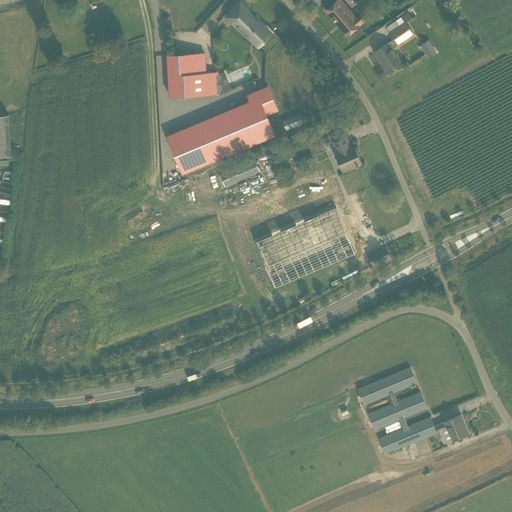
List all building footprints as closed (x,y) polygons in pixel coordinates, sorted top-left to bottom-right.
[(352,13),(340,0),(337,0),(325,11),(337,25),(338,24),(347,36),(368,18),(362,12),(355,18),(352,13)] [(240,3),(227,17),(234,24),(235,23),(254,42),(265,30),(267,31),(258,22),(257,22),(246,12),(247,10),(240,3)] [(382,47),(374,52),(378,59),(379,59),(386,70),(394,65),(399,62),(401,60),(393,49),(397,47),(396,46),(413,34),(405,23),(390,33),(388,34),(392,40),(382,47)] [(420,46),(429,58),(436,53),(428,40),(420,46)] [(204,54),(167,55),(169,96),(219,94),(218,73),(205,73),(204,54)] [(258,98),(167,136),(182,173),(275,135),(266,114),(277,110),(268,87),(256,92),(258,98)] [(0,115),(0,156),(12,155),(9,115),(0,115)] [(298,116),(283,122),(287,131),(301,124),(298,116)] [(336,155),(343,172),(361,164),(354,147),(348,150),(346,144),(349,143),(346,137),(333,142),(338,154),(336,155)] [(219,174),(225,187),(260,172),(253,156),(227,167),(228,171),(219,174)] [(332,207),(253,241),(272,287),(352,252),(332,207)] [(368,255),(372,266),(391,258),(386,247),(368,255)] [(463,426),(465,426),(460,415),(451,419),(435,425),(431,417),(408,427),(404,417),(417,412),(426,408),(420,392),(406,398),(397,401),(394,392),(407,387),(416,383),(410,367),(357,389),(361,398),(364,405),(376,400),(390,395),(393,403),(380,409),(368,414),(385,455),(440,432),(447,429),(452,440),(457,438),(467,434),(463,426)]
